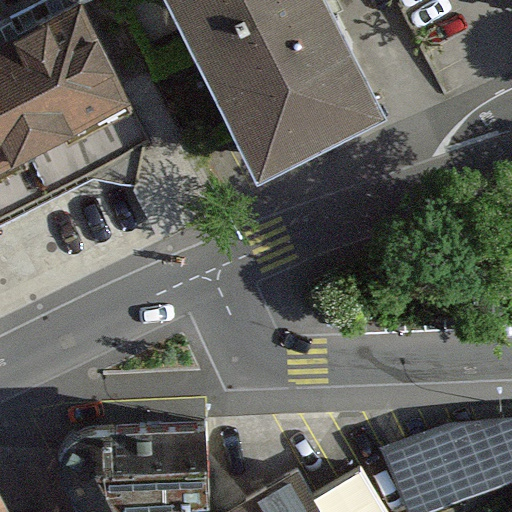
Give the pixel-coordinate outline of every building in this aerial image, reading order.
[(92,0),(42,0),(0,22),(0,241),(93,192),(132,265),(211,222),(92,0)] [(341,0),(180,0),(291,207),(416,140),(341,0)] [(511,408),(450,411),(389,434),(418,511),(442,511),(511,479),(511,408)] [(220,423),(55,422),(102,511),(201,511),(208,507),(220,423)] [(208,507),(201,511),(393,511),(360,456),(317,481),(298,447),(208,507)] [(19,511),(0,477),(0,511),(19,511)]
